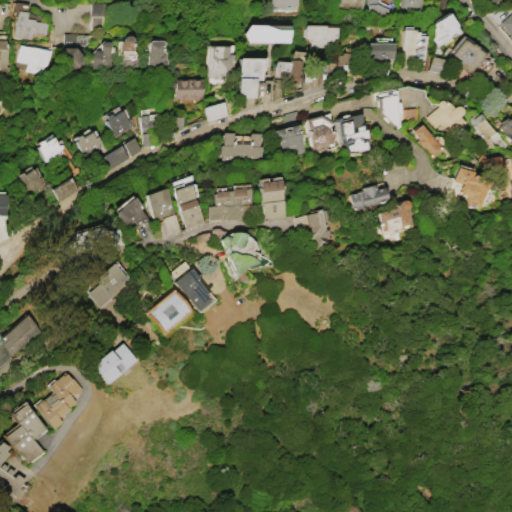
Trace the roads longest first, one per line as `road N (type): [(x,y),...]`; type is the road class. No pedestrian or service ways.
road 1 (residential): [(21,237),(155,142),(386,76),(455,78),(511,98)]
road 2 (residential): [(0,316),(45,278),(94,256),(170,244),(208,228),(287,228)]
road 3 (residential): [(0,395),(50,367),(77,376),(83,391),(76,408),(35,466)]
